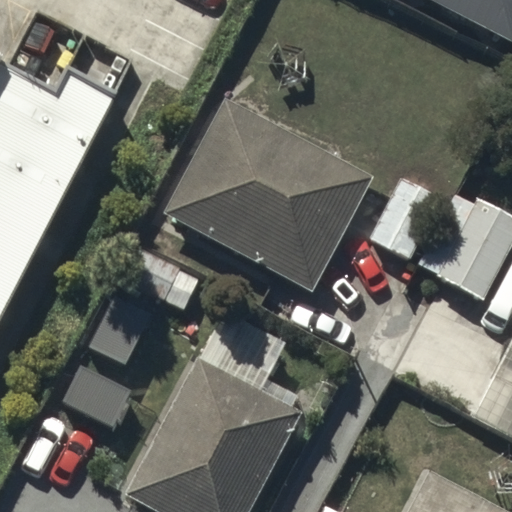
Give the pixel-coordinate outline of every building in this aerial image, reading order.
[(511,0),(430,0),(511,43),(511,0)] [(0,283),(103,88),(55,63),(45,82),(0,58),(0,283)] [(306,286),(367,174),(224,97),(164,210),(306,286)] [(439,200),(396,176),(363,235),(406,259),(439,200)] [(511,233),(511,216),(475,197),(434,272),(478,296),(511,233)] [(181,309),(197,278),(139,248),(123,279),(181,309)] [(121,362),(146,312),(113,295),(88,345),(121,362)] [(242,511),(296,410),(194,357),(122,493),(157,511),(242,511)] [(109,424),(127,390),(79,365),(62,400),(109,424)] [(96,511),(117,469),(84,452),(62,496),(95,511),(96,511)] [(510,511),(424,468),(401,511),(510,511)]
